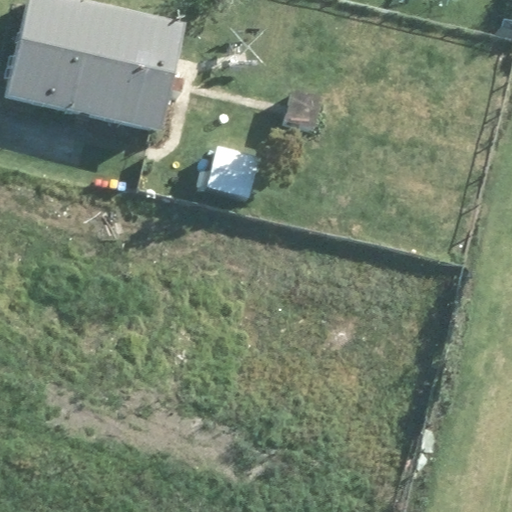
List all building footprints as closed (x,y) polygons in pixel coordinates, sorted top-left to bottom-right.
[(179,34),(32,0),(21,0),(0,91),(0,105),(154,141),(179,34)] [(328,104),(287,91),(273,133),(314,146),(328,104)] [(197,278),(14,233),(0,290),(0,346),(169,389),(197,278)] [(351,255),(335,321),(367,329),(360,359),(399,369),(423,273),(351,255)] [(258,347),(212,339),(205,382),(250,390),(258,347)] [(64,511),(76,465),(0,447),(0,511),(64,511)]
